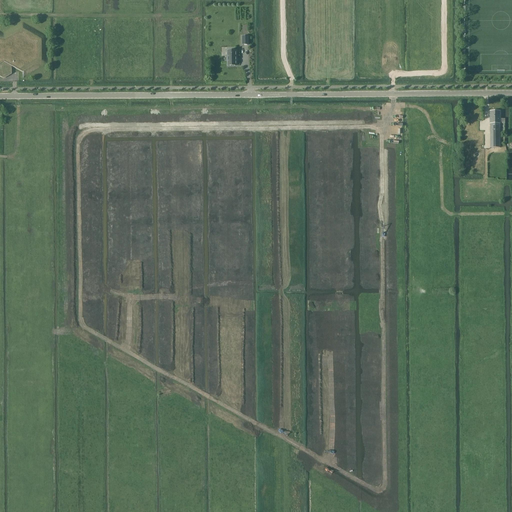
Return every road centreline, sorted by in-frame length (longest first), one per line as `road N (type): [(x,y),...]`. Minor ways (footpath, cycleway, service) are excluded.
road 1 (tertiary): [(0,96),(511,93)]
road 2 (track): [(511,213),(442,208),(441,141),(415,106),(250,106)]
road 3 (track): [(195,0),(193,14),(0,14)]
road 4 (track): [(129,107),(17,107),(18,117)]
